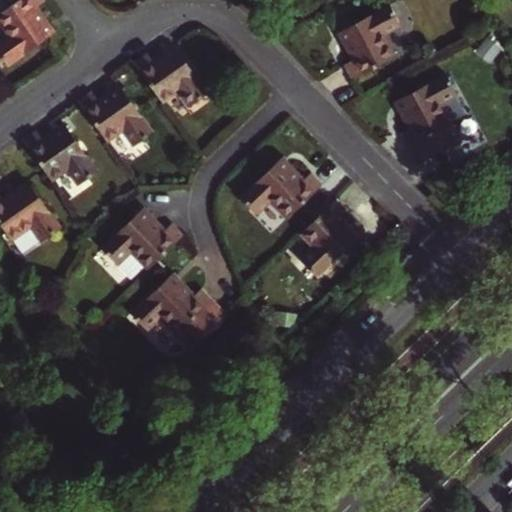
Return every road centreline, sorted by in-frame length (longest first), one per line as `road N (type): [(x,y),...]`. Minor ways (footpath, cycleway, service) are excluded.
road 1 (residential): [(110,45),(170,7),(222,15),(460,257)]
road 2 (tertiary): [(460,257),(198,511)]
road 3 (primary): [(511,302),(293,511)]
road 4 (primary): [(342,511),(511,348)]
road 5 (residential): [(0,125),(110,45)]
